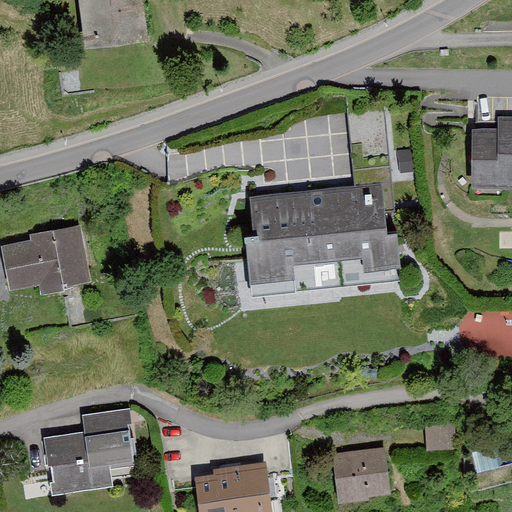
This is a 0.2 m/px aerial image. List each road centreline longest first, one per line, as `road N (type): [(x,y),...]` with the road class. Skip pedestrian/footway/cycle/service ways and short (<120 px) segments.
road 1 (residential): [(0,428),(132,392),(217,430),(402,393),(511,399)]
road 2 (residential): [(0,172),(135,134),(403,37),(461,0)]
road 3 (unknown): [(149,36),(274,46),(293,64)]
